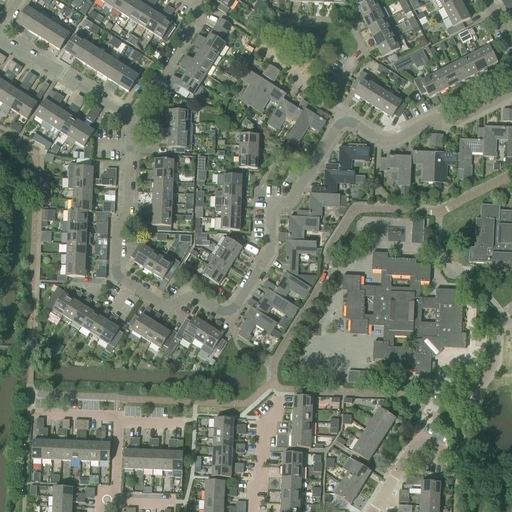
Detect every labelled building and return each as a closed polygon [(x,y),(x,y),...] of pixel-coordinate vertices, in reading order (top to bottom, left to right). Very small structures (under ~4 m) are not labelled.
[(80,0),(75,0),(71,6),(77,11),(83,2),(80,0)] [(107,0),(105,4),(113,9),(118,0),(107,0)] [(118,0),(113,9),(121,14),(130,0),(118,0)] [(129,19),(139,3),(133,0),(130,0),(121,14),(129,19)] [(213,0),(213,1),(220,5),(217,10),(225,15),(235,0),(213,0)] [(459,0),(439,0),(443,9),(460,0),(459,0)] [(443,9),(448,18),(465,10),(460,0),(443,9)] [(358,10),(363,20),(380,11),(375,1),(358,10)] [(129,19),(137,25),(148,9),(139,3),(129,19)] [(90,8),(85,5),(80,12),(85,15),(90,8)] [(27,31),(38,15),(27,8),(17,24),(27,31)] [(67,8),(62,15),(66,18),(71,11),(67,8)] [(166,14),(163,19),(153,35),(162,41),(172,24),(168,21),(174,11),(170,8),(166,14)] [(137,25),(145,30),(156,14),(148,9),(137,25)] [(368,30),(385,21),(389,19),(384,9),(380,11),(363,20),(368,30)] [(462,24),(470,20),(465,10),(448,18),(454,28),(447,32),(450,37),(465,29),(462,24)] [(66,18),(70,20),(74,13),(71,11),(66,18)] [(97,15),(92,11),(88,16),(94,20),(97,15)] [(145,30),(153,35),(163,19),(156,14),(145,30)] [(48,22),(38,15),(27,31),(38,38),(48,22)] [(104,19),(98,15),(95,21),(100,25),(104,19)] [(368,30),(373,39),(390,30),(385,21),(368,30)] [(38,38),(49,45),(59,29),(48,22),(38,38)] [(88,31),(92,34),(96,27),(92,24),(88,31)] [(224,37),(227,32),(217,25),(213,31),(224,37)] [(175,29),(171,26),(162,41),(166,43),(175,29)] [(96,27),(92,34),(96,36),(100,29),(96,27)] [(70,36),(59,29),(49,45),(60,52),(70,36)] [(395,40),(390,30),(373,39),(378,49),(395,40)] [(195,41),(203,46),(219,56),(225,45),(221,42),(224,37),(213,31),(206,41),(198,36),(195,41)] [(76,59),(86,43),(75,36),(64,52),(76,59)] [(402,36),(395,40),(397,45),(404,41),(402,36)] [(109,45),(113,47),(117,40),(114,38),(109,45)] [(117,40),(113,47),(117,50),(121,43),(117,40)] [(400,50),(397,45),(395,40),(378,49),(383,59),(400,50)] [(195,41),(192,46),(200,51),(197,56),(212,66),(219,56),(203,46),(195,41)] [(96,49),(86,43),(76,59),(85,65),(96,49)] [(489,47),(479,52),(487,69),(497,64),(489,47)] [(97,73),(107,57),(96,49),(85,65),(97,73)] [(130,59),(134,61),(139,54),(135,52),(130,59)] [(469,57),(478,74),(487,69),(479,52),(469,57)] [(422,59),(418,53),(410,57),(414,63),(422,59)] [(139,54),(134,61),(138,63),(143,57),(139,54)] [(186,57),(183,61),(206,76),(212,66),(197,56),(194,62),(186,57)] [(117,63),(107,57),(97,73),(107,79),(117,63)] [(469,57),(459,62),(468,79),(478,74),(469,57)] [(188,71),(184,77),(199,86),(206,76),(183,61),(179,66),(188,71)] [(398,74),(405,70),(401,62),(392,67),(390,69),(398,74)] [(459,62),(450,67),(459,84),(468,79),(459,62)] [(118,86),(128,70),(117,63),(107,79),(118,86)] [(16,76),(18,76),(22,69),(17,65),(11,73),(8,79),(5,84),(0,91),(0,103),(2,105),(13,89),(9,86),(15,76),(16,76)] [(268,79),(275,69),(269,65),(263,76),(268,79)] [(459,84),(450,67),(440,72),(449,89),(459,84)] [(238,100),(249,107),(266,82),(245,69),(239,79),(249,86),(242,97),(241,96),(238,100)] [(268,79),(273,83),(280,72),(275,69),(268,79)] [(139,77),(128,70),(118,86),(129,93),(139,77)] [(354,96),(363,102),(373,86),(367,82),(370,77),(362,72),(351,89),(356,92),(354,96)] [(440,72),(431,77),(439,94),(449,89),(440,72)] [(166,87),(177,94),(180,88),(193,96),(199,86),(184,77),(181,82),(173,77),(166,87)] [(439,94),(431,77),(422,81),(420,78),(413,82),(421,96),(426,94),(429,99),(439,94)] [(283,100),(286,95),(266,82),(249,107),(260,114),(263,110),(262,110),(269,99),(279,105),(283,100)] [(32,87),(28,84),(24,90),(28,93),(32,87)] [(363,102),(373,107),(382,91),(373,86),(363,102)] [(373,107),(382,113),(392,97),(387,94),(390,91),(388,89),(389,88),(386,86),(382,91),(373,107)] [(2,105),(11,110),(21,94),(13,89),(2,105)] [(406,107),(396,100),(400,94),(395,91),(392,97),(382,113),(391,119),(393,116),(398,119),(406,107)] [(11,110),(18,115),(29,99),(21,94),(11,110)] [(38,105),(34,102),(29,99),(18,115),(28,121),(38,105)] [(296,123),(297,123),(305,110),(308,105),(303,101),(297,109),(283,100),(279,105),(266,125),(278,132),(280,128),(279,128),(286,116),(296,123)] [(53,106),(45,101),(34,117),(43,122),(53,106)] [(161,105),(160,118),(170,118),(169,124),(188,125),(188,124),(191,124),(191,113),(173,112),(174,106),(161,105)] [(43,122),(51,128),(61,111),(53,106),(43,122)] [(297,123),(296,123),(286,140),(297,147),(300,144),(299,143),(309,127),(319,133),(329,118),(319,111),(316,116),(305,110),(297,123)] [(51,128),(59,133),(70,117),(61,111),(51,128)] [(70,117),(59,133),(67,138),(77,122),(70,117)] [(247,129),(251,123),(245,120),(242,125),(247,129)] [(67,138),(76,143),(86,127),(77,122),(67,138)] [(159,130),(159,136),(192,137),(192,125),(188,125),(169,124),(169,130),(159,130)] [(94,132),(86,127),(76,143),(84,149),(84,160),(90,160),(91,144),(87,144),(94,132)] [(272,132),(265,128),(262,134),(268,138),(272,132)] [(484,129),(483,153),(483,158),(496,158),(496,154),(495,153),(496,140),(508,141),(508,129),(484,128),(484,129)] [(459,154),(458,164),(458,170),(458,180),(471,181),(472,166),(471,166),(471,153),(483,153),(484,129),(478,129),(477,141),(459,140),(459,154)] [(159,136),(159,141),(168,142),(168,154),(184,155),(184,153),(191,153),(192,137),(159,136)] [(240,136),(240,147),(258,148),(259,136),(240,136)] [(239,158),(258,159),(258,148),(240,147),(239,158)] [(326,172),(350,173),(350,172),(348,172),(349,160),(364,161),(364,163),(369,163),(369,149),(339,148),(339,166),(326,165),(326,171),(326,172)] [(411,157),(411,163),(423,163),(422,179),(421,179),(421,183),(434,184),(435,153),(411,152),(411,157)] [(459,154),(435,153),(434,184),(441,184),(447,184),(447,180),(446,179),(447,164),(458,164),(459,154)] [(174,156),(161,156),(161,161),(155,161),(154,172),(173,173),(174,162),(174,156)] [(387,159),(380,159),(380,172),(387,172),(387,169),(399,169),(398,183),(397,183),(397,187),(401,187),(401,198),(409,198),(409,187),(410,188),(411,163),(411,157),(387,156),(387,159)] [(242,173),(242,169),(257,170),(258,159),(239,158),(239,164),(237,164),(234,165),(234,173),(242,173)] [(69,165),(68,179),(93,180),(93,169),(77,168),(77,165),(69,165)] [(106,180),(116,181),(116,170),(106,169),(106,180)] [(350,172),(350,173),(326,172),(326,171),(325,171),(324,189),(312,189),(311,195),(335,196),(333,196),(334,184),(349,184),(349,185),(353,186),(354,172),(350,172)] [(154,183),(173,184),(173,173),(154,172),(154,183)] [(217,187),(222,187),(241,188),(242,177),(218,176),(217,187)] [(93,186),(93,180),(68,179),(68,190),(73,190),(92,191),(93,186)] [(153,194),(172,195),(173,184),(154,183),(153,194)] [(215,192),(215,198),(241,199),(241,188),(222,187),(222,193),(215,192)] [(73,190),(73,201),(92,202),(92,191),(73,190)] [(153,205),(172,205),(172,195),(153,194),(153,205)] [(316,219),(319,219),(319,207),(334,208),(334,209),(339,209),(339,208),(339,196),(335,195),(335,196),(311,195),(310,195),(309,212),(297,212),(297,218),(316,219)] [(241,199),(215,198),(215,209),(221,209),(241,210),(241,199)] [(87,213),(91,213),(92,202),(73,201),(73,212),(87,213)] [(152,215),(171,216),(172,205),(153,205),(152,215)] [(221,209),(221,220),(240,220),(241,210),(221,209)] [(511,214),(501,213),(501,211),(483,209),(481,223),(478,224),(474,253),(470,253),(471,259),(487,257),(493,258),(494,253),(502,252),(511,253),(511,214)] [(68,223),(86,224),(87,224),(87,213),(73,212),(68,212),(68,223)] [(157,232),(170,233),(171,216),(152,215),(152,227),(157,227),(157,232)] [(295,242),(303,242),(304,230),(314,231),(314,232),(319,232),(319,219),(316,219),(297,218),(289,218),(288,235),(279,234),(278,241),(286,242),(295,242)] [(221,220),(215,219),(215,231),(240,232),(240,220),(221,220)] [(423,235),(424,221),(412,220),(412,234),(423,235)] [(203,232),(215,231),(214,222),(203,222),(203,232)] [(67,234),(86,234),(87,224),(86,224),(68,223),(67,234)] [(67,245),(86,245),(90,245),(90,239),(92,239),(92,236),(91,236),(91,235),(86,234),(67,234),(67,245)] [(220,248),(236,259),(242,249),(226,239),(220,248)] [(134,263),(144,269),(154,253),(149,250),(150,248),(149,247),(150,245),(142,240),(132,254),(137,258),(134,263)] [(288,242),(286,242),(285,266),(283,266),(283,272),(285,274),(286,274),(297,281),(297,280),(298,254),(311,255),(311,256),(316,256),(316,254),(316,249),(316,243),(303,242),(295,242),(288,242)] [(67,255),(85,256),(86,256),(86,245),(67,245),(67,255)] [(230,268),(236,259),(220,248),(214,257),(230,268)] [(153,275),(163,259),(166,255),(156,249),(154,253),(144,269),(153,275)] [(368,326),(383,327),(383,343),(373,342),(373,360),(387,361),(387,366),(401,366),(401,371),(415,372),(415,377),(434,377),(435,363),(431,363),(431,355),(438,349),(465,350),(466,335),(461,335),(462,306),(457,306),(458,291),(435,290),(435,300),(419,299),(419,283),(429,284),(430,266),(415,265),(416,260),(387,259),(387,254),(372,254),(371,271),(381,271),(380,288),(360,287),(360,277),(343,276),(342,291),(347,292),(346,321),(350,321),(350,335),(367,336),(368,326)] [(67,255),(66,266),(85,267),(86,256),(85,256),(67,255)] [(169,282),(180,264),(166,255),(163,259),(153,275),(162,281),(164,279),(169,282)] [(214,257),(208,267),(225,277),(230,268),(214,257)] [(66,278),(85,278),(85,267),(66,266),(66,278)] [(96,272),(96,279),(105,279),(106,268),(99,267),(99,272),(96,272)] [(219,286),(225,277),(208,267),(199,281),(213,290),(216,285),(219,286)] [(263,287),(268,290),(281,299),(287,289),(301,297),(300,298),(304,301),(311,289),(297,280),(297,281),(286,274),(285,274),(276,288),(266,282),(263,287)] [(281,299),(268,290),(259,305),(250,299),(246,305),(251,309),(264,316),(270,306),(288,317),(287,319),(291,321),(298,310),(283,300),(283,301),(281,299)] [(82,306),(77,303),(82,294),(78,292),(75,298),(73,300),(63,316),(72,322),(82,306)] [(61,319),(63,316),(73,300),(63,294),(61,298),(54,293),(44,309),(61,319)] [(72,322),(81,328),(91,312),(86,309),(91,300),(88,298),(82,306),(72,322)] [(100,318),(95,314),(101,306),(97,303),(93,309),(91,312),(81,328),(90,333),(100,318)] [(133,332),(142,338),(152,322),(146,318),(151,310),(147,307),(140,319),(135,316),(129,326),(134,329),(133,332)] [(90,333),(99,339),(109,324),(104,320),(110,312),(106,309),(100,318),(90,333)] [(270,336),(271,335),(274,330),(277,324),(266,317),(264,316),(251,309),(238,329),(241,331),(238,336),(247,342),(251,337),(249,335),(255,325),(267,333),(266,333),(270,336)] [(142,338),(151,344),(161,328),(156,324),(161,316),(157,313),(153,319),(152,322),(142,338)] [(111,321),(109,324),(99,339),(109,346),(119,330),(113,326),(115,324),(119,318),(115,315),(111,321)] [(194,340),(203,346),(213,330),(208,327),(213,318),(209,316),(204,324),(194,340)] [(194,341),(194,340),(204,324),(194,318),(191,323),(184,334),(182,333),(177,341),(179,342),(180,343),(182,340),(190,346),(194,341)] [(184,334),(191,323),(186,320),(177,334),(174,338),(168,348),(174,351),(179,342),(177,341),(182,333),(184,334)] [(163,346),(168,349),(168,348),(174,338),(177,334),(172,331),(170,333),(161,328),(151,344),(161,350),(163,346)] [(210,356),(215,349),(220,352),(225,342),(220,339),(223,336),(213,330),(203,346),(201,350),(210,356)] [(279,340),(282,335),(274,330),(271,335),(279,340)] [(53,351),(50,356),(55,359),(58,354),(53,351)] [(294,397),(293,410),(312,411),(313,398),(294,397)] [(372,420),(388,430),(396,419),(379,409),(372,420)] [(311,424),(312,411),(293,410),(292,423),(311,424)] [(214,419),(214,429),(233,429),(233,420),(214,419)] [(366,430),(382,441),(388,430),(372,420),(366,430)] [(71,462),(80,462),(82,421),(75,421),(74,430),(77,431),(77,438),(77,443),(71,443),(71,462)] [(80,462),(89,463),(90,444),(85,443),(85,438),(86,438),(86,431),(88,431),(89,422),(82,421),(80,462)] [(311,436),(311,424),(292,423),(292,435),(311,436)] [(214,439),(233,440),(233,429),(214,429),(214,439)] [(366,430),(358,442),(374,453),(382,441),(366,430)] [(172,472),(173,453),(173,448),(173,441),(174,431),(168,431),(167,439),(169,440),(168,453),(163,452),(162,472),(172,472)] [(310,449),(311,436),(292,435),(291,449),(310,449)] [(42,461),(43,442),(43,436),(40,436),(40,442),(32,441),(32,460),(42,461)] [(346,443),(339,438),(336,442),(343,447),(346,443)] [(232,445),(233,440),(214,439),(213,448),(238,449),(238,445),(232,445)] [(43,442),(42,461),(51,461),(52,442),(43,442)] [(51,461),(61,461),(62,442),(52,442),(51,461)] [(61,461),(71,462),(71,443),(62,442),(61,461)] [(358,442),(352,452),(368,463),(374,453),(358,442)] [(89,463),(99,463),(100,444),(90,444),(89,463)] [(100,444),(99,463),(109,463),(110,444),(100,444)] [(238,449),(213,448),(213,458),(232,459),(232,454),(237,454),(238,449)] [(133,470),(134,451),(124,451),(123,470),(133,470)] [(133,470),(143,471),(144,452),(134,451),(133,470)] [(144,452),(143,471),(153,471),(154,452),(144,452)] [(153,471),(162,472),(163,452),(154,452),(153,471)] [(183,453),(173,453),(172,472),(182,472),(183,453)] [(283,454),(282,467),(301,468),(302,455),(283,454)] [(231,464),(232,459),(213,458),(212,468),(231,469),(231,464)] [(371,473),(355,462),(347,474),(363,485),(371,473)] [(301,480),(301,468),(282,467),(282,479),(301,480)] [(231,471),(231,469),(212,468),(212,478),(231,479),(231,471)] [(347,474),(341,485),(357,495),(363,485),(347,474)] [(405,486),(421,487),(421,495),(439,496),(440,483),(429,483),(429,479),(406,478),(405,486)] [(300,493),(301,480),(282,479),(281,492),(300,493)] [(205,491),(224,492),(225,482),(205,482),(205,491)] [(341,485),(334,495),(350,505),(357,495),(341,485)] [(73,489),(54,488),(53,498),(72,499),(73,489)] [(224,502),(224,492),(205,491),(205,501),(224,502)] [(281,492),(281,504),(300,505),(300,493),(281,492)] [(421,495),(420,507),(439,508),(439,496),(421,495)] [(85,499),(78,499),(72,499),(53,498),(53,507),(72,508),(72,503),(78,503),(78,504),(84,504),(85,499)] [(223,511),(224,502),(205,501),(204,511),(223,511)]
